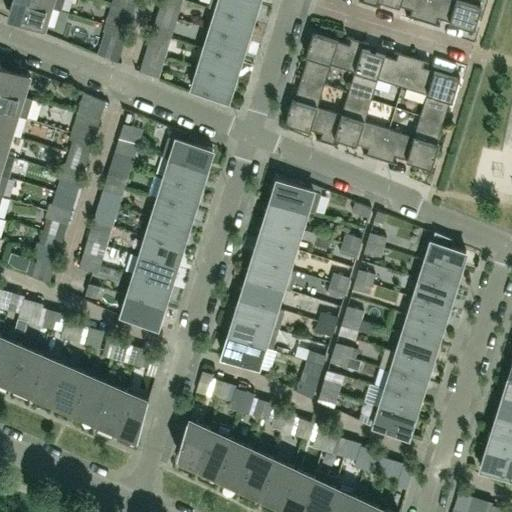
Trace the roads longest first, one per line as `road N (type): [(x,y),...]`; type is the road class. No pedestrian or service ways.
road 1 (residential): [(132,503),(252,134)]
road 2 (residential): [(424,511),(507,243)]
road 3 (residential): [(507,243),(252,134)]
road 4 (residential): [(252,134),(0,31)]
road 5 (residential): [(471,51),(303,0)]
road 6 (residential): [(132,503),(0,444)]
road 7 (residential): [(252,134),(292,0)]
